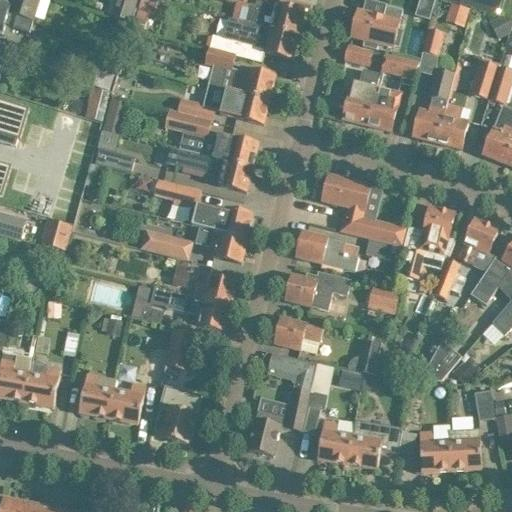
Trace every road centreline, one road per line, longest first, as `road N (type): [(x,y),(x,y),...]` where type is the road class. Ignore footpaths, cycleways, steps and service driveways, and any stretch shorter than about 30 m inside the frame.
road 1 (residential): [(203,485),(304,151)]
road 2 (residential): [(511,211),(304,151)]
road 3 (unclassified): [(203,485),(0,444)]
road 4 (residential): [(304,151),(341,0)]
road 5 (unclassified): [(336,511),(203,485)]
